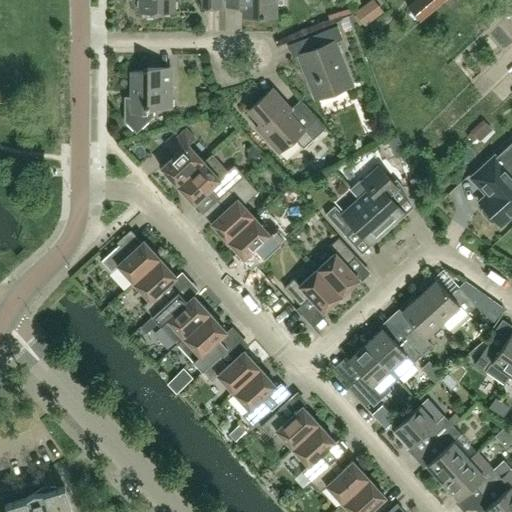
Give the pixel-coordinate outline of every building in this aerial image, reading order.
[(139,0),(140,13),(144,13),(146,16),(153,16),(155,13),(174,13),(174,0),(139,0)] [(220,9),(219,0),(201,0),(202,9),(220,9)] [(226,0),(226,6),(242,6),(242,16),(274,16),(273,0),(226,0)] [(419,22),(444,0),(415,0),(407,7),(419,22)] [(367,2),(354,12),(355,12),(358,17),(365,25),(378,16),(367,2)] [(352,85),(335,42),(343,39),(337,26),(318,33),(322,46),(298,55),(315,99),(352,85)] [(171,109),(171,71),(131,71),(131,97),(124,97),(124,121),(136,133),(153,116),(153,108),(171,109)] [(326,128),(300,99),(290,108),(273,88),(248,110),(260,123),(255,127),(278,153),(294,138),(303,148),(326,128)] [(471,146),(487,134),(482,127),(466,139),(471,146)] [(204,161),(188,144),(194,138),(185,128),(167,145),(175,154),(161,167),(177,186),(204,161)] [(511,145),(497,159),(495,156),(472,177),(488,194),(480,202),(484,206),(482,208),(482,212),(491,222),(494,222),(496,220),(500,224),(511,213),(511,145)] [(243,175),(234,165),(227,171),(212,154),(204,161),(177,186),(194,204),(208,190),(217,200),(243,175)] [(378,166),(369,174),(368,173),(359,181),(368,190),(359,198),(388,229),(405,214),(390,197),(399,189),(378,166)] [(254,217),(243,205),(258,191),(243,175),(217,200),(225,209),(211,223),(227,241),(254,217)] [(388,229),(359,198),(342,214),(335,206),(325,214),(345,236),(354,228),(370,245),(388,229)] [(270,234),(254,217),(227,241),(244,259),(259,245),(267,255),(285,238),(276,228),(270,234)] [(133,283),(160,258),(143,240),(140,243),(134,236),(130,240),(125,236),(118,243),(119,245),(102,261),(111,271),(117,265),(133,283)] [(359,279),(346,264),(355,256),(338,237),(328,247),(334,253),(317,269),(341,296),(359,279)] [(162,290),(176,276),(160,258),(133,283),(149,300),(143,306),(152,316),(170,299),(162,290)] [(341,296),(317,269),(300,285),(294,278),(284,287),(300,306),(310,297),(323,312),(341,296)] [(476,305),(459,287),(450,295),(436,280),(419,296),(442,322),(459,306),(467,314),(476,305)] [(464,281),(459,287),(476,305),(491,321),(502,308),(464,281)] [(183,338),(210,313),(193,295),(187,301),(178,291),(170,299),(152,316),(161,326),(176,344),(183,338)] [(425,337),(442,322),(419,296),(401,311),(415,327),(406,335),(423,354),(433,345),(425,337)] [(300,315),(318,330),(325,321),(307,307),(300,315)] [(212,345),(226,331),(210,313),(183,338),(176,344),(193,361),(202,371),(220,354),(212,345)] [(396,378),(423,354),(406,335),(397,344),(383,328),(365,344),(396,378)] [(510,376),(511,373),(511,333),(499,350),(489,343),(474,364),(485,371),(491,362),(510,376)] [(388,386),(396,378),(365,344),(348,360),(362,375),(353,384),(373,406),(391,390),(388,386)] [(233,393),(260,368),(243,350),(229,364),(220,354),(202,371),(211,381),(218,375),(233,393)] [(183,368),(168,383),(177,392),(192,378),(183,368)] [(262,400),(277,386),(260,368),(233,393),(249,410),(243,416),(252,426),(270,410),(262,400)] [(435,422),(419,405),(393,428),(410,446),(425,432),(433,442),(452,425),(443,415),(435,422)] [(292,448),(319,424),(302,406),(287,419),(279,410),(260,426),(270,437),(276,431),(292,448)] [(239,424),(229,434),(235,441),(245,431),(239,424)] [(320,455),(335,442),(319,424),(292,448),(308,465),(301,471),(311,481),(329,465),(320,455)] [(468,459),(453,442),(461,434),(452,425),(433,442),(442,451),(427,465),(442,482),(468,459)] [(442,482),(458,499),(473,486),(482,495),(491,487),(501,478),(493,469),(476,451),(468,459),(442,482)] [(342,503),(369,479),(352,460),(337,474),(329,465),(311,481),(320,492),(326,486),(342,503)] [(503,460),(493,469),(501,478),(509,470),(511,468),(503,460)] [(511,511),(511,472),(509,470),(501,478),(491,487),(499,496),(484,510),(485,511),(511,511)] [(372,511),(371,510),(385,497),(369,479),(342,503),(335,509),(338,511),(372,511)] [(72,511),(65,486),(57,488),(56,486),(43,487),(25,499),(4,505),(6,511),(72,511)]
